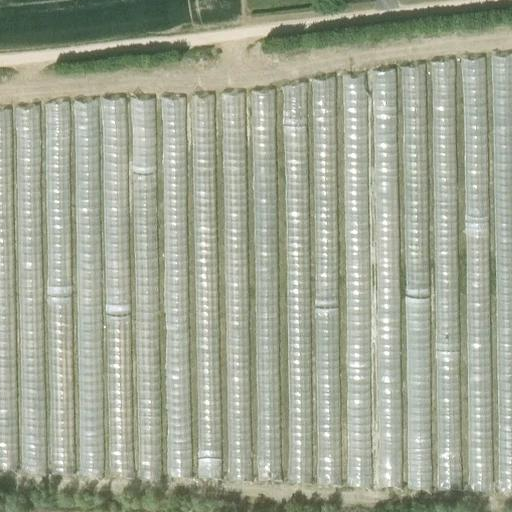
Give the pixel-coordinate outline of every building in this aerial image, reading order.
[(370,111),(367,69),(344,70),(346,112),(370,111)] [(130,386),(127,318),(118,319),(119,360),(120,387),(130,386)] [(45,466),(43,346),(22,347),(24,467),(45,466)] [(72,467),(69,350),(50,351),(53,468),(72,467)] [(82,366),(81,467),(101,468),(101,409),(92,409),(92,390),(95,390),(95,375),(93,375),(93,366),(82,366)] [(0,374),(0,465),(18,465),(18,390),(9,390),(9,375),(0,374)]
